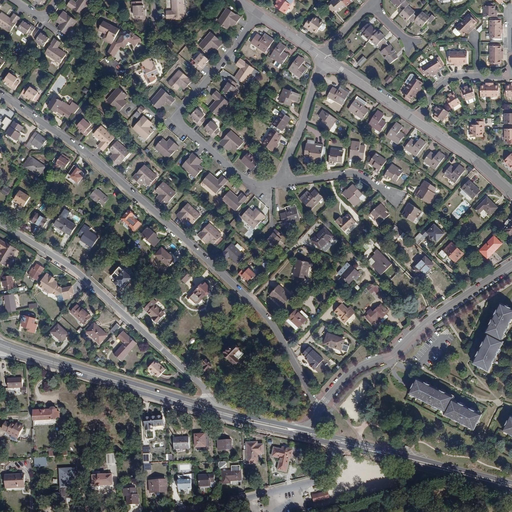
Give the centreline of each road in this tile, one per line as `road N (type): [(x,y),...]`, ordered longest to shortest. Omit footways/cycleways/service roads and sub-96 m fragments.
road 1 (residential): [(62,134),(250,299),(319,409)]
road 2 (residential): [(208,406),(205,389),(77,271),(0,222)]
road 3 (residential): [(254,10),(175,117),(246,180),(277,180)]
road 4 (residential): [(319,409),(364,363),(511,263)]
road 5 (secondary): [(208,406),(0,341)]
road 6 (secondary): [(0,348),(207,412)]
road 7 (residential): [(182,511),(312,481),(343,446)]
road 8 (secondary): [(343,446),(511,489)]
road 9 (secondary): [(511,482),(344,439)]
road 10 (residential): [(277,180),(322,57)]
road 11 (residential): [(277,180),(352,172),(398,199)]
road 12 (residential): [(511,192),(413,118)]
